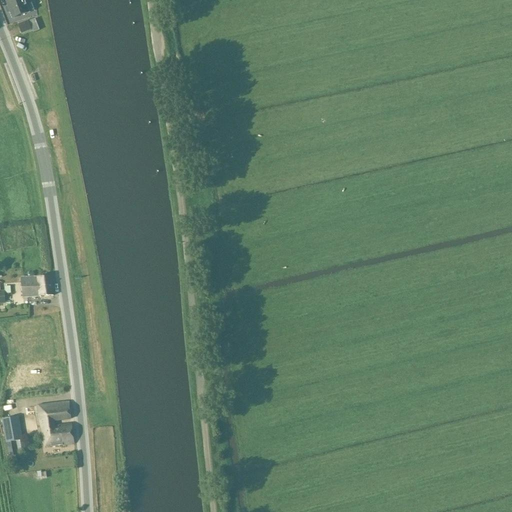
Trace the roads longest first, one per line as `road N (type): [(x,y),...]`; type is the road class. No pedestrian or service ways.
road 1 (unclassified): [(212,511),(184,233),(149,0)]
road 2 (secondary): [(86,511),(50,192),(0,27)]
